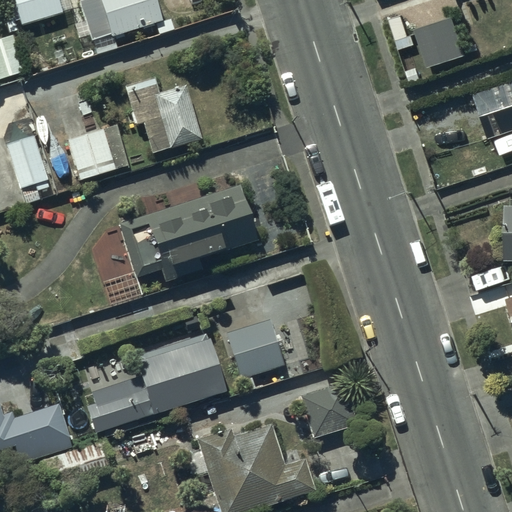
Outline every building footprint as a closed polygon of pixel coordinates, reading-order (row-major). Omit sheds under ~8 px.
[(10,0),(18,27),(60,15),(55,0),(10,0)] [(105,39),(157,23),(149,0),(84,0),(75,3),(87,40),(104,35),(105,39)] [(412,27),(425,68),(463,56),(450,16),(412,27)] [(0,39),(0,79),(22,74),(11,37),(0,39)] [(138,123),(146,155),(196,142),(182,88),(155,95),(150,75),(121,83),(131,125),(138,123)] [(511,83),(471,97),(485,139),(511,129),(511,83)] [(99,132),(64,142),(76,182),(111,171),(99,132)] [(2,147),(14,190),(44,181),(32,138),(2,147)] [(236,187),(113,224),(130,280),(156,273),(159,283),(196,272),(192,261),(252,242),(236,187)] [(501,260),(511,260),(511,205),(502,206),(501,260)] [(266,323),(222,335),(235,380),(279,367),(266,323)] [(133,356),(135,362),(131,363),(136,378),(122,382),(116,361),(85,370),(92,391),(78,395),(89,434),(221,395),(202,336),(133,356)] [(342,386),(296,398),(308,439),(353,426),(342,386)] [(0,452),(10,450),(14,465),(67,450),(55,406),(11,418),(9,414),(0,416),(0,452)] [(193,441),(196,450),(180,455),(188,480),(203,476),(214,511),(248,511),(310,493),(300,460),(278,467),(266,425),(228,437),(226,431),(193,441)]
